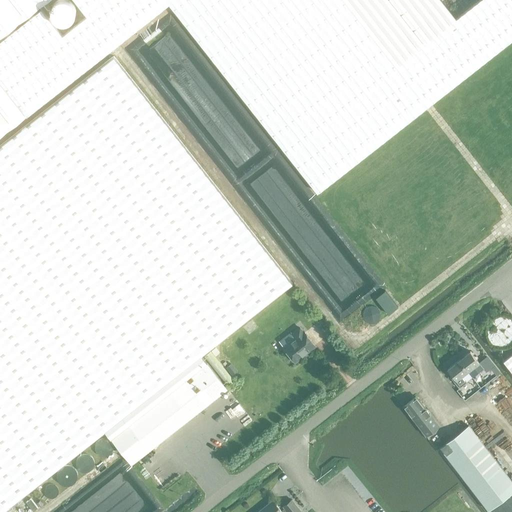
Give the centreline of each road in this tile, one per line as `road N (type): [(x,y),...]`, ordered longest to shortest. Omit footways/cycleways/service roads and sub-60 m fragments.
road 1 (unclassified): [(201,511),(511,268)]
road 2 (unknown): [(404,352),(438,394),(483,408),(511,432)]
